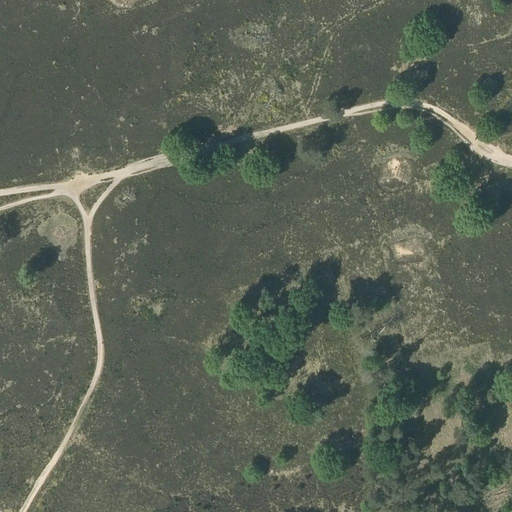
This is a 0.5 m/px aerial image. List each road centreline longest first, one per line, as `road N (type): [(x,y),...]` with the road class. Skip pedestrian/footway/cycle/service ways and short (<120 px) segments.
road 1 (track): [(136,169),(415,104),(511,161)]
road 2 (track): [(87,221),(101,364),(24,511)]
